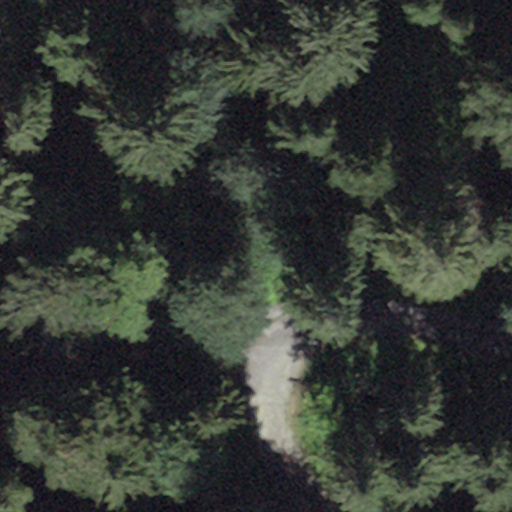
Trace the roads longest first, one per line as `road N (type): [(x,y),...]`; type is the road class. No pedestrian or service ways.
road 1 (track): [(0,375),(266,327)]
road 2 (track): [(266,327),(350,319),(511,357)]
road 3 (track): [(266,327),(299,451),(338,511)]
